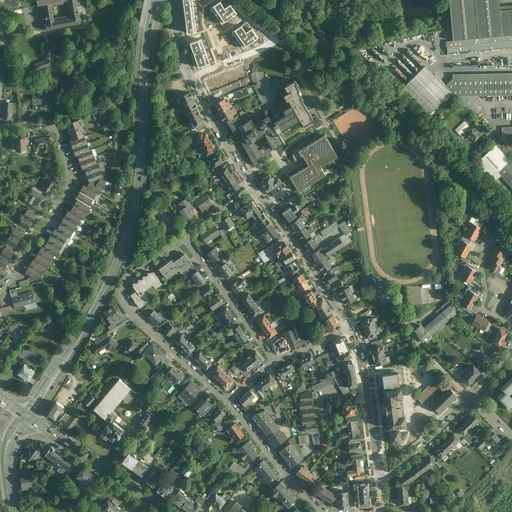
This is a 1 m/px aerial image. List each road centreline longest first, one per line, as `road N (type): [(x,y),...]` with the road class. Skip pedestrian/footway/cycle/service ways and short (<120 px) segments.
road 1 (primary): [(27,415),(91,319),(130,223),(155,0)]
road 2 (residential): [(0,291),(69,179),(53,122),(0,123)]
road 3 (residential): [(184,236),(124,280),(123,300),(227,399)]
road 4 (residential): [(254,188),(196,87),(171,0)]
road 5 (residential): [(351,327),(254,188)]
road 6 (residential): [(274,361),(184,236)]
road 7 (residential): [(227,399),(303,492),(330,511)]
road 8 (unknown): [(511,69),(455,72),(440,62),(511,51)]
road 9 (residential): [(377,468),(351,327)]
road 10 (tertiary): [(167,511),(67,444)]
